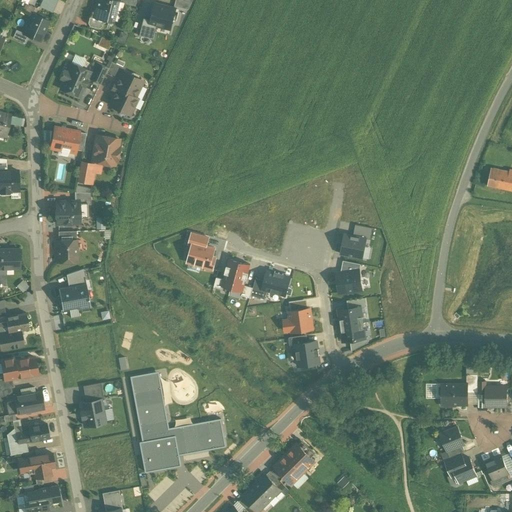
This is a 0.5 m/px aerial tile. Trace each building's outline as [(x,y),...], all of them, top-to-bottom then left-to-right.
[(56,0),(55,0),(40,0),(38,5),(51,11),(56,0)] [(118,1),(114,0),(97,0),(94,12),(93,11),(91,12),(90,16),(89,16),(88,23),(89,26),(99,28),(101,27),(102,23),(103,23),(105,23),(105,20),(113,22),(113,21),(111,21),(115,1),(117,1),(118,1)] [(191,2),(183,0),(181,0),(175,0),(174,6),(188,10),(191,2)] [(26,3),(24,9),(32,13),(35,7),(26,3)] [(176,9),(153,3),(148,23),(157,25),(170,28),(170,29),(171,29),(176,9)] [(50,22),(32,14),(31,14),(33,15),(24,34),(23,33),(23,34),(28,36),(41,42),(41,41),(40,41),(48,22),(49,22),(50,22)] [(23,34),(16,31),(13,38),(25,43),(28,36),(23,34)] [(111,41),(101,37),(98,45),(108,49),(111,41)] [(124,68),(111,62),(110,65),(108,68),(105,74),(117,79),(121,71),(123,71),(124,68)] [(96,63),(92,73),(89,79),(100,84),(105,74),(108,68),(106,67),(96,63)] [(92,73),(72,64),(68,72),(66,71),(63,72),(61,77),(62,80),(64,81),(60,89),(78,97),(82,87),(86,86),(89,79),(92,73)] [(123,71),(121,71),(117,79),(115,84),(114,84),(111,90),(114,91),(112,97),(109,105),(129,115),(130,114),(132,113),(134,107),(134,105),(137,98),(135,97),(138,90),(140,90),(142,84),(142,82),(142,81),(123,71)] [(11,116),(0,113),(0,133),(6,135),(5,136),(6,136),(9,123),(11,116)] [(21,118),(11,116),(9,123),(20,125),(21,118)] [(79,132),(54,127),(52,138),(54,138),(52,148),(61,150),(60,155),(68,156),(68,151),(75,153),(76,150),(79,132)] [(43,130),(43,143),(49,143),(51,131),(43,130)] [(86,133),(79,132),(76,150),(83,151),(86,133)] [(110,137),(105,136),(104,137),(97,135),(92,161),(103,163),(104,165),(111,166),(113,165),(114,165),(114,161),(116,162),(119,148),(117,147),(118,139),(111,138),(110,137)] [(95,165),(80,162),(78,177),(92,179),(95,165)] [(509,172),(491,168),(487,185),(511,190),(511,170),(509,170),(509,172)] [(0,171),(0,192),(2,192),(2,191),(18,190),(17,171),(0,171)] [(75,192),(74,192),(74,202),(79,202),(79,205),(91,205),(90,193),(75,192)] [(70,201),(64,201),(63,202),(56,202),(56,210),(55,210),(55,216),(56,216),(56,224),(63,224),(65,225),(70,225),(71,223),(80,223),(80,220),(81,218),(81,211),(79,209),(79,205),(79,202),(74,202),(72,202),(70,201)] [(353,235),(366,238),(366,239),(371,240),(373,228),(355,225),(353,235)] [(76,231),(58,232),(58,241),(76,240),(76,241),(76,231)] [(189,244),(192,245),(193,242),(206,246),(208,237),(192,233),(189,244)] [(353,235),(344,234),(340,254),(362,258),(366,239),(366,238),(353,235)] [(58,241),(57,241),(57,247),(56,248),(56,255),(57,256),(58,262),(76,261),(76,260),(77,259),(77,252),(76,250),(76,241),(76,240),(58,241)] [(193,242),(192,245),(188,262),(212,269),(215,258),(212,257),(214,248),(206,246),(193,242)] [(19,250),(5,250),(4,249),(0,249),(0,286),(1,286),(1,284),(5,284),(5,269),(19,268),(19,250)] [(232,289),(239,261),(229,258),(227,266),(226,266),(224,273),(225,273),(223,279),(221,286),(222,286),(232,289)] [(250,264),(239,261),(232,289),(242,292),(243,292),(244,285),(246,279),(247,280),(248,273),(248,272),(250,264)] [(340,273),(359,270),(359,271),(361,264),(343,261),(340,273)] [(83,269),(66,275),(68,287),(86,283),(83,269)] [(340,273),(336,273),(339,293),(362,290),(359,271),(359,270),(340,273)] [(285,295),(290,277),(283,275),(283,274),(274,271),(274,273),(267,271),(265,280),(262,289),(267,290),(285,295)] [(222,286),(221,286),(223,279),(216,277),(214,286),(221,288),(222,286)] [(267,290),(262,289),(265,280),(256,278),(253,287),(251,295),(264,299),(267,290)] [(68,287),(58,289),(59,296),(57,296),(59,304),(61,303),(62,310),(78,307),(78,310),(90,307),(90,305),(88,298),(91,297),(89,290),(87,291),(86,283),(68,287)] [(244,285),(243,292),(242,292),(241,295),(250,298),(251,295),(253,287),(244,285)] [(348,308),(360,307),(366,306),(365,298),(347,300),(348,308)] [(341,325),(363,322),(360,307),(348,308),(338,310),(341,325)] [(313,328),(310,309),(289,312),(290,319),(289,319),(290,330),(291,330),(291,331),(313,328)] [(6,317),(5,317),(7,325),(8,333),(20,331),(29,329),(26,313),(6,317)] [(56,330),(64,330),(62,315),(55,315),(56,330)] [(363,322),(341,325),(343,341),(350,340),(365,338),(363,322)] [(8,333),(7,325),(0,326),(0,343),(1,350),(12,348),(13,349),(17,348),(18,347),(23,346),(20,331),(8,333)] [(295,344),(307,342),(306,335),(288,338),(289,345),(295,344)] [(365,338),(350,340),(351,351),(368,342),(367,337),(365,338)] [(307,342),(295,344),(298,366),(320,363),(319,355),(317,341),(307,342)] [(34,357),(13,361),(13,359),(1,361),(4,379),(16,377),(16,378),(37,374),(34,357)] [(125,357),(119,358),(121,370),(127,369),(125,357)] [(437,362),(423,364),(424,372),(437,370),(437,362)] [(466,363),(466,375),(478,375),(478,363),(466,363)] [(145,472),(176,466),(174,456),(179,455),(209,449),(226,446),(221,418),(169,428),(159,374),(139,378),(139,375),(130,376),(142,441),(140,442),(145,471),(145,472)] [(478,375),(466,375),(466,384),(467,384),(467,393),(478,393),(478,382),(478,375)] [(11,381),(0,382),(0,387),(0,389),(10,387),(12,386),(11,381)] [(486,382),(478,382),(478,393),(486,393),(486,387),(486,382)] [(83,386),(85,402),(100,400),(103,399),(101,383),(83,386)] [(442,386),(442,384),(441,384),(426,384),(426,398),(442,398),(442,396),(439,394),(439,388),(442,386)] [(466,384),(442,384),(442,386),(439,388),(439,394),(442,396),(442,398),(442,406),(454,406),(456,404),(467,404),(467,393),(467,384),(466,384)] [(0,389),(0,388),(0,398),(5,397),(5,396),(12,395),(10,387),(0,389)] [(486,387),(486,393),(486,406),(506,406),(506,387),(486,387)] [(15,396),(14,396),(16,409),(17,414),(43,409),(40,392),(15,396)] [(478,393),(467,393),(467,404),(478,404),(478,393)] [(486,393),(478,393),(478,404),(478,407),(486,407),(486,406),(486,393)] [(12,395),(5,396),(5,397),(8,411),(16,409),(14,396),(15,396),(14,395),(12,395)] [(103,399),(100,400),(104,421),(113,419),(111,408),(107,409),(105,399),(103,399)] [(85,402),(81,403),(82,411),(80,411),(82,418),(83,418),(85,426),(104,422),(104,421),(100,400),(85,402)] [(9,415),(3,416),(4,422),(16,420),(15,414),(14,414),(9,415)] [(46,423),(28,427),(29,431),(31,441),(49,438),(46,423)] [(457,427),(440,434),(447,451),(462,445),(464,444),(457,427)] [(29,431),(17,433),(18,440),(19,443),(25,442),(31,441),(29,431)] [(25,442),(19,443),(18,440),(10,442),(12,453),(27,451),(25,442)] [(307,453),(297,444),(286,455),(303,472),(314,461),(311,457),(307,453)] [(462,445),(447,451),(450,458),(461,453),(465,452),(462,445)] [(311,449),(307,453),(311,457),(315,453),(311,449)] [(23,458),(20,458),(18,461),(20,471),(22,472),(28,471),(28,474),(34,473),(35,478),(41,477),(51,475),(49,467),(54,466),(51,453),(35,455),(23,458)] [(450,458),(444,460),(451,475),(451,477),(456,475),(452,465),(464,460),(461,453),(450,458)] [(511,469),(511,461),(509,454),(501,457),(508,471),(511,469)] [(303,472),(286,455),(274,466),(284,476),(288,480),(291,483),(292,483),(303,472)] [(501,456),(486,463),(493,480),(508,474),(508,471),(501,457),(501,456)] [(464,460),(452,465),(456,475),(459,482),(461,481),(476,475),(469,457),(464,460)] [(279,480),(270,471),(266,475),(278,487),(282,483),(279,480)] [(308,477),(303,472),(292,483),(298,488),(308,477)] [(508,474),(493,480),(491,481),(493,487),(511,480),(510,477),(508,474)] [(51,475),(41,477),(42,483),(52,481),(51,475)] [(278,487),(266,475),(257,484),(256,483),(253,485),(269,500),(268,501),(274,506),(280,500),(275,495),(280,489),(278,487)] [(461,481),(459,482),(456,475),(451,477),(451,475),(447,476),(450,485),(456,487),(463,484),(461,481)] [(284,476),(279,480),(282,483),(284,484),(288,480),(284,476)] [(58,485),(38,489),(38,490),(33,490),(26,492),(28,501),(24,501),(26,511),(34,511),(36,511),(49,509),(48,504),(61,501),(58,485)] [(269,500),(253,485),(251,487),(252,488),(243,497),(255,510),(257,511),(268,501),(269,500)] [(103,493),(106,511),(121,509),(123,509),(120,490),(103,493)] [(18,511),(26,511),(24,501),(22,493),(15,494),(18,511)] [(252,511),(255,510),(243,497),(239,501),(249,511),(252,511)] [(249,511),(239,501),(239,502),(245,508),(240,511),(249,511)]
